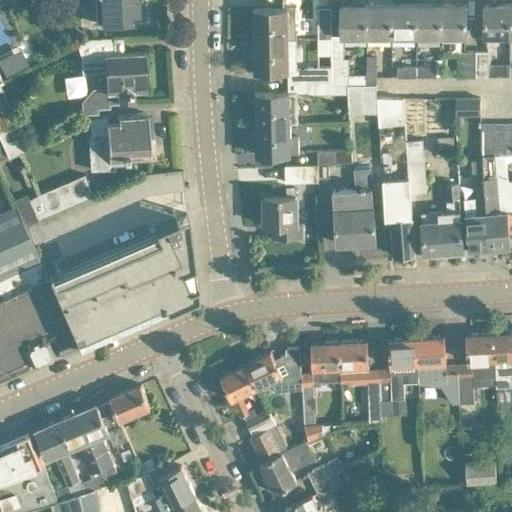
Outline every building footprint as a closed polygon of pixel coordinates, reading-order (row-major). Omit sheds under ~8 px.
[(139,0),(99,0),(101,24),(131,22),(130,13),(140,13),(139,0)] [(342,3),(342,35),(367,35),(367,3),(365,3),(365,1),(364,0),(352,0),(352,1),(352,3),(342,3)] [(485,3),(485,35),(510,35),(510,2),(485,3)] [(367,3),(367,35),(392,35),(392,3),(367,3)] [(392,3),(392,35),(417,35),(417,3),(392,3)] [(417,3),(417,35),(442,35),(442,3),(417,3)] [(467,35),(467,3),(442,3),(442,35),(467,35)] [(296,6),(254,7),(254,15),(256,15),(256,38),(290,37),(290,23),(296,23),(296,6)] [(318,37),(330,37),(332,35),(332,6),(318,6),(318,37)] [(332,35),(330,37),(330,65),(332,65),(332,78),(332,82),(346,82),(367,82),(367,72),(366,72),(349,72),(348,57),(341,57),(341,34),(332,35)] [(257,61),(255,61),(255,69),(275,69),(288,69),(297,69),(296,37),(290,37),(256,38),(257,61)] [(463,75),(476,75),(476,49),(463,49),(463,75)] [(489,49),(476,49),(476,75),(481,75),(502,75),(511,74),(511,65),(489,65),(489,49)] [(108,102),(119,101),(118,94),(132,93),(132,89),(145,88),(143,50),(81,54),(82,70),(106,68),(108,85),(92,86),(81,99),(81,112),(96,111),(96,106),(108,105),(108,102)] [(366,72),(367,72),(367,82),(376,82),(376,54),(366,54),(366,72)] [(434,65),(417,65),(417,75),(442,75),(442,57),(434,57),(434,65)] [(330,65),(308,65),(308,69),(308,79),(332,78),(332,65),(330,65)] [(398,75),(417,75),(417,65),(398,65),(398,75)] [(332,78),(308,79),(308,91),(308,92),(347,92),(346,82),(332,82),(332,78)] [(0,137),(8,155),(29,146),(0,82),(0,137)] [(376,82),(367,82),(346,82),(347,92),(348,111),(378,111),(377,95),(376,82)] [(275,91),(255,91),(255,99),(257,99),(258,121),(300,121),(300,91),(288,91),(275,91)] [(405,122),(403,96),(377,95),(378,111),(379,125),(405,122)] [(481,96),(457,96),(457,112),(481,112),(481,96)] [(150,151),(147,112),(118,114),(118,119),(106,119),(106,115),(100,115),(100,117),(89,117),(90,134),(107,133),(109,164),(124,163),(124,160),(147,158),(147,151),(150,151)] [(259,144),(256,144),(257,153),(277,152),(300,152),(300,134),(292,134),(292,122),(300,122),(300,121),(258,121),(259,144)] [(511,122),(503,122),(481,122),(481,146),(482,148),(511,147),(511,122)] [(452,134),(437,135),(438,147),(454,146),(452,134)] [(422,137),(405,139),(409,182),(410,182),(411,191),(427,190),(422,137)] [(350,147),(318,148),(318,161),(351,160),(350,147)] [(484,179),(485,184),(490,246),(511,244),(510,233),(511,232),(511,177),(497,179),(495,153),(511,152),(511,147),(482,148),(482,159),(484,179)] [(382,151),(381,151),(382,165),(382,171),(392,170),(391,150),(382,151)] [(318,163),(285,164),(285,181),(318,180),(318,163)] [(338,242),(376,239),(375,219),(370,166),(354,168),(356,188),(334,189),(338,242)] [(36,219),(82,199),(94,194),(84,171),(27,196),(36,219)] [(135,187),(185,186),(185,171),(134,172),(135,187)] [(410,182),(409,182),(403,182),(403,178),(394,179),(383,180),(386,217),(391,217),(394,253),(415,252),(414,238),(411,191),(410,182)] [(459,182),(446,183),(448,209),(438,210),(438,211),(422,212),(424,237),(414,238),(415,252),(464,248),(459,182)] [(490,246),(485,184),(476,185),(477,195),(464,197),(467,227),(468,247),(490,246)] [(109,192),(112,203),(128,199),(126,188),(109,192)] [(279,235),(302,234),(302,221),(297,221),(297,195),(285,195),(265,195),(265,223),(278,223),(279,235)] [(15,203),(0,209),(0,297),(48,275),(47,273),(15,203)] [(48,275),(70,324),(79,345),(198,294),(190,232),(190,233),(187,212),(154,226),(159,236),(54,282),(48,275)] [(0,375),(31,362),(36,364),(51,357),(53,351),(47,338),(48,334),(70,324),(48,275),(0,297),(0,375)] [(511,329),(494,331),(496,357),(495,357),(497,382),(497,384),(498,384),(511,384),(511,374),(511,373),(511,329)] [(54,339),(59,352),(77,345),(71,331),(54,339)] [(468,362),(458,363),(458,373),(459,402),(471,401),(474,401),(473,384),(497,382),(495,357),(496,357),(494,331),(467,332),(468,352),(468,358),(468,362)] [(445,334),(417,335),(418,361),(419,380),(447,379),(446,374),(458,373),(458,363),(456,363),(446,364),(446,360),(446,354),(445,334)] [(393,397),(391,366),(393,397),(404,397),(403,381),(419,380),(418,361),(417,335),(389,336),(390,356),(390,362),(391,366),(379,367),(380,391),(381,398),(393,397)] [(313,371),(302,372),(302,386),(302,389),(303,405),(304,414),(304,422),(305,422),(315,421),(314,410),(316,410),(315,394),(314,394),(313,384),(315,384),(322,383),(321,380),(342,379),(342,377),(341,366),(340,339),(338,339),(338,336),(326,336),(326,340),(312,340),(313,371)] [(368,338),(340,339),(341,366),(342,377),(370,375),(369,358),(368,338)] [(271,349),(246,361),(258,384),(270,378),(275,387),(302,386),(302,372),(300,347),(286,347),(286,352),(275,358),(271,349)] [(246,361),(221,374),(242,415),(251,411),(242,393),(258,384),(246,361)] [(112,399),(120,418),(151,404),(141,382),(110,396),(112,399)] [(380,391),(368,392),(370,420),(371,420),(382,419),(381,403),(381,398),(380,391)] [(114,443),(128,437),(120,418),(112,399),(99,405),(97,401),(78,410),(106,475),(117,471),(113,463),(114,463),(102,433),(109,431),(114,443)] [(266,407),(246,417),(253,434),(276,422),(268,407),(266,407)] [(79,443),(93,475),(81,480),(86,490),(96,487),(95,485),(109,481),(106,475),(78,410),(55,419),(68,448),(79,443)] [(56,453),(68,482),(73,493),(73,494),(80,492),(86,490),(81,480),(80,477),(68,448),(55,419),(35,428),(48,456),(56,453)] [(315,421),(305,422),(309,437),(331,427),(328,421),(315,421)] [(253,434),(251,435),(263,459),(260,461),(275,491),(293,482),(298,480),(292,468),(303,462),(295,444),(288,447),(281,433),(276,424),(276,422),(253,434)] [(0,499),(4,511),(18,511),(35,507),(51,502),(59,499),(58,498),(30,430),(7,439),(19,471),(0,476),(0,499)] [(0,476),(19,471),(7,439),(0,442),(0,476)] [(337,455),(308,470),(314,482),(322,478),(346,466),(352,463),(346,452),(338,456),(337,455)] [(476,454),(466,454),(467,478),(477,478),(476,454)] [(156,455),(139,463),(143,472),(148,470),(161,465),(158,458),(156,455)] [(132,495),(154,485),(165,510),(174,506),(173,504),(196,493),(181,464),(158,475),(159,477),(152,480),(148,470),(143,472),(128,478),(132,495)] [(346,466),(322,478),(314,482),(319,493),(351,477),(346,466)] [(59,499),(51,502),(53,511),(69,511),(84,509),(80,492),(73,494),(59,499)] [(173,504),(174,506),(165,510),(165,511),(205,511),(196,493),(173,504)] [(313,493),(283,507),(285,511),(326,511),(322,502),(319,504),(313,493)]
